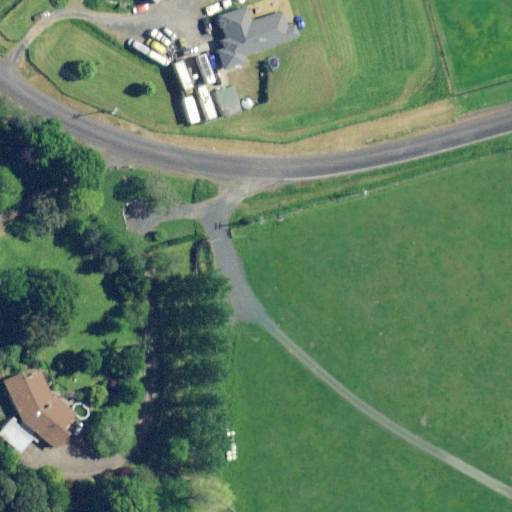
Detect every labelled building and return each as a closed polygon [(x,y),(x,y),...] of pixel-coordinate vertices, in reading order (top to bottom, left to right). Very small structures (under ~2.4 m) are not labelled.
[(248,18),(244,7),(215,17),(225,47),(215,50),(222,69),(244,62),(242,56),(298,37),(294,25),(287,28),(280,7),(248,18)] [(191,86),(179,62),(171,66),(182,90),(191,86)] [(240,111),(232,87),(213,93),(221,117),(240,111)] [(192,93),(178,98),(187,125),(201,120),(192,93)] [(84,425),(75,417),(76,416),(50,394),(35,365),(1,381),(20,421),(55,450),(69,432),(75,437),(84,425)] [(32,438),(10,420),(0,431),(0,436),(19,453),(32,438)]
